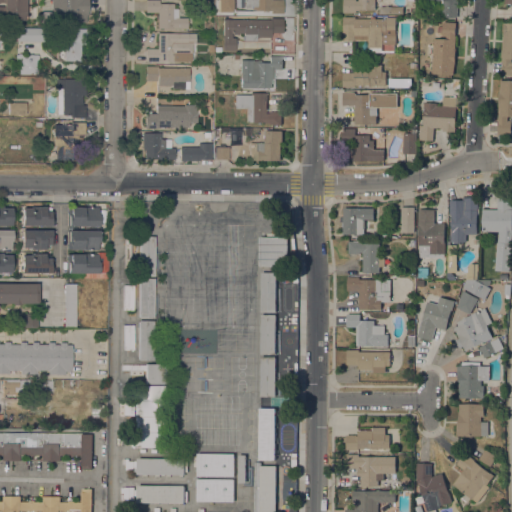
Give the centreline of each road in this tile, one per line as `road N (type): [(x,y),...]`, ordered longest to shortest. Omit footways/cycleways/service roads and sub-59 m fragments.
road 1 (residential): [(473,162),(379,183),(0,182)]
road 2 (residential): [(315,400),(310,183)]
road 3 (residential): [(310,183),(311,0)]
road 4 (residential): [(113,182),(114,0)]
road 5 (residential): [(473,162),(481,0)]
